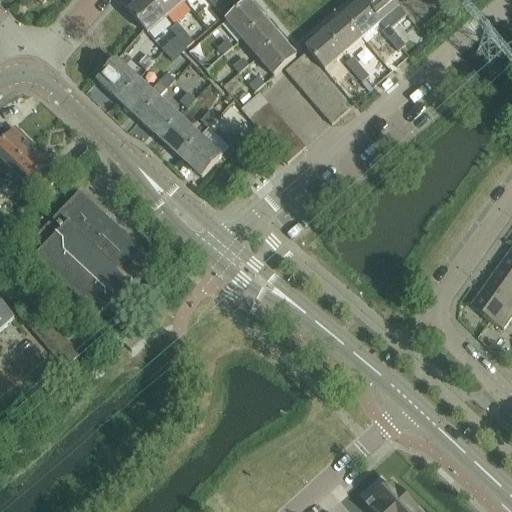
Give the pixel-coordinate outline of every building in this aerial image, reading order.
[(167,20),(149,0),(147,0),(129,16),(148,37),(167,20)] [(185,5),(180,0),(149,0),(167,20),(185,5)] [(218,0),(208,0),(207,1),(215,11),(223,4),(218,0)] [(399,10),(390,0),(366,0),(362,4),(381,26),(399,10)] [(223,4),(215,11),(224,20),(231,14),(223,4)] [(381,26),(362,4),(344,20),(362,41),(381,26)] [(265,24),(248,5),(227,24),(243,42),(265,24)] [(362,41),(344,20),(326,35),(344,57),(362,41)] [(280,42),(265,24),(243,42),(259,60),(280,42)] [(178,26),(171,32),(179,42),(186,36),(178,26)] [(398,39),(389,30),(382,36),(391,45),(398,39)] [(344,57),(326,35),(307,51),(325,73),(344,57)] [(188,38),(180,45),(174,50),(181,58),(195,47),(188,38)] [(406,49),(398,39),(391,45),(399,55),(406,49)] [(296,60),(280,42),(259,60),(275,79),(296,60)] [(217,56),(223,63),(233,55),(227,48),(217,56)] [(147,58),(139,67),(147,74),(155,65),(147,58)] [(312,68),(304,58),(286,74),(294,83),(312,68)] [(361,70),(353,61),(346,67),(354,76),(361,70)] [(138,84),(117,64),(97,85),(119,105),(138,84)] [(233,73),(239,80),(249,71),(243,64),(233,73)] [(320,76),(312,68),(294,83),(302,92),(320,76)] [(354,76),(362,86),(369,80),(361,70),(354,76)] [(328,85),(320,76),(302,92),(309,101),(328,85)] [(151,96),(138,84),(119,105),(140,124),(159,103),(176,84),(168,77),(151,96)] [(260,80),(250,89),(255,96),(266,87),(260,80)] [(335,94),(328,85),(309,101),(317,110),(335,94)] [(343,103),(335,94),(317,110),(325,119),(343,103)] [(189,96),(181,105),(189,112),(197,103),(189,96)] [(268,106),(260,97),(242,113),(250,122),(268,106)] [(180,121),(159,103),(140,124),(161,143),(180,121)] [(351,113),(343,103),(325,119),(333,129),(351,113)] [(276,115),(268,106),(250,122),(257,131),(276,115)] [(283,124),(276,115),(257,131),(265,140),(283,124)] [(201,129),(209,136),(217,127),(209,120),(201,129)] [(200,140),(180,121),(161,143),(181,161),(200,140)] [(291,132),(283,124),(265,140),(272,148),(291,132)] [(11,139),(0,128),(0,167),(1,169),(0,169),(0,185),(33,151),(16,134),(11,139)] [(299,141),(291,132),(272,148),(280,157),(299,141)] [(231,134),(223,143),(230,150),(238,141),(231,134)] [(222,160),(200,140),(181,161),(203,181),(222,160)] [(307,151),(299,141),(280,157),(288,167),(307,151)] [(46,172),(51,168),(33,151),(0,185),(0,199),(2,200),(17,184),(26,193),(29,190),(42,202),(59,184),(46,172)] [(154,265),(81,196),(38,241),(47,251),(35,265),(98,325),(154,265)] [(511,253),(500,271),(511,279),(511,253)] [(511,279),(500,271),(486,290),(511,309),(511,279)] [(511,322),(511,309),(486,290),(471,310),(504,334),(511,322)] [(0,335),(14,323),(0,307),(0,335)] [(61,326),(53,317),(34,334),(41,343),(61,326)] [(69,336),(61,326),(41,343),(50,353),(69,336)] [(145,340),(136,332),(123,346),(132,354),(145,340)] [(77,345),(69,336),(50,353),(57,362),(77,345)] [(85,354),(77,345),(57,362),(65,371),(85,354)] [(415,511),(393,488),(370,510),(371,511),(415,511)]
